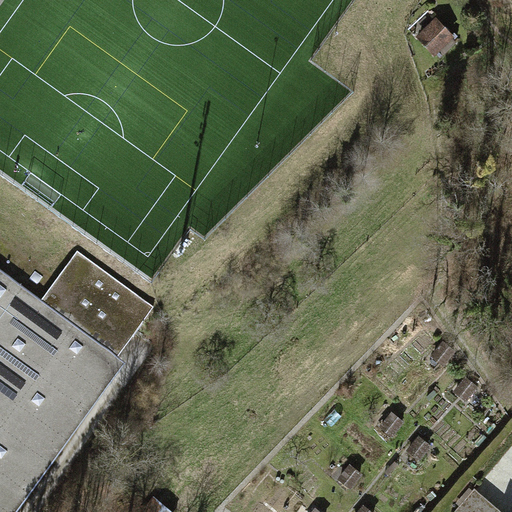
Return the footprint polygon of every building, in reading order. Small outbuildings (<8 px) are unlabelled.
[(450,37),(436,21),(419,36),(434,52),(450,37)] [(42,300),(0,269),(0,511),(4,511),(119,356),(118,355),(154,307),(78,251),(42,300)] [(453,351),(443,343),(434,355),(444,363),(453,351)] [(466,399),(475,387),(466,379),(456,391),(466,399)] [(402,422),(392,414),(382,426),(392,434),(402,422)] [(419,438),(409,450),(419,458),(429,446),(419,438)] [(340,478),(350,486),(360,474),(350,466),(340,478)] [(502,511),(475,488),(454,511),(502,511)]
